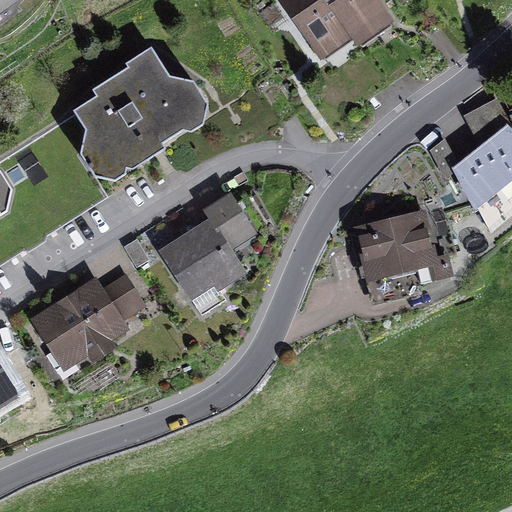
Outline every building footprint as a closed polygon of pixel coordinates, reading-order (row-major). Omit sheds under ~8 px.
[(0,0),(0,14),(20,0),(0,0)] [(278,0),(321,61),(352,41),(358,48),(394,22),(379,0),(278,0)] [(97,99),(74,112),(85,131),(77,156),(90,178),(112,181),(162,149),(159,144),(181,130),(189,132),(200,125),(206,106),(198,92),(194,84),(170,79),(152,50),(129,64),(131,68),(93,91),(97,99)] [(498,99),(464,117),(480,148),(459,165),(446,140),(430,152),(445,181),(456,176),(474,211),(477,209),(490,233),(511,213),(511,129),(508,125),(498,99)] [(0,218),(6,214),(9,191),(0,176),(0,218)] [(232,193),(203,210),(209,220),(158,252),(199,319),(230,301),(223,290),(247,275),(232,251),(258,235),(232,193)] [(427,211),(354,228),(373,307),(423,295),(420,286),(455,278),(449,255),(438,257),(427,211)] [(150,261),(137,239),(125,247),(138,268),(150,261)] [(97,277),(29,318),(60,371),(86,355),(89,360),(114,346),(111,341),(128,331),(122,322),(146,308),(127,276),(105,290),(97,277)] [(0,374),(0,411),(17,401),(0,374)]
